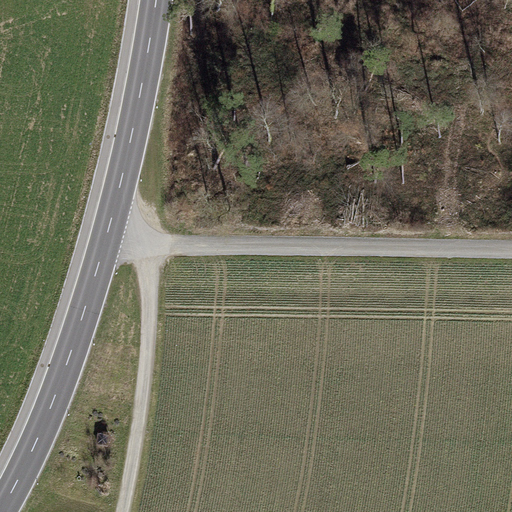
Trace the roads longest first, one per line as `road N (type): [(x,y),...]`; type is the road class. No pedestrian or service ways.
road 1 (secondary): [(157,0),(125,168),(82,323),(2,511)]
road 2 (track): [(511,253),(150,246),(109,232)]
road 3 (track): [(122,511),(148,338),(150,246)]
